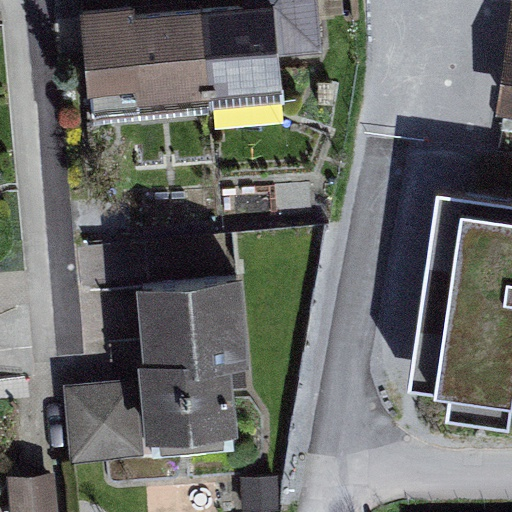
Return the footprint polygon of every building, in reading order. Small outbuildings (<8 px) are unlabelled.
[(240,0),(241,0),(138,10),(138,1),(78,7),(88,119),(283,101),(279,54),(322,50),(316,0),(240,0)] [(511,105),(511,16),(501,105),(511,105)] [(450,387),(448,409),(511,417),(511,407),(511,198),(441,189),(415,382),(450,387)] [(254,414),(238,268),(135,279),(150,425),(254,414)] [(135,376),(66,381),(72,456),(141,451),(135,376)] [(56,511),(53,470),(10,473),(12,511),(56,511)] [(278,473),(241,475),(243,506),(279,504),(278,473)]
